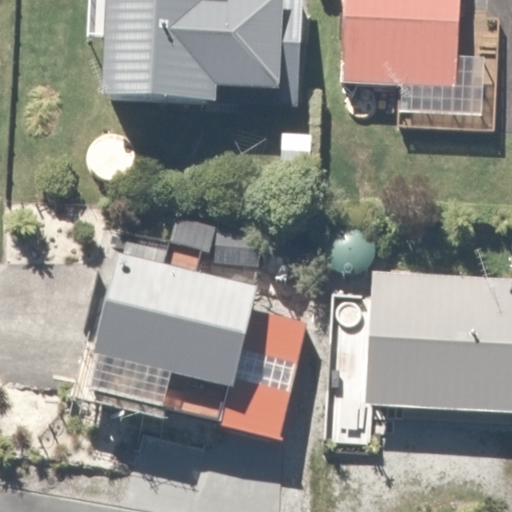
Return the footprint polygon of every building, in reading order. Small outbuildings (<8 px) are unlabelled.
[(139,0),(142,115),(247,112),(247,105),(319,104),(316,0),(139,0)] [(486,0),(353,0),(352,96),(403,97),(403,120),(504,121),(506,1),(486,1),(486,0)] [(288,219),(183,214),(181,254),(286,259),(288,219)] [(295,308),(128,269),(105,364),(272,404),(295,308)] [(511,287),(387,285),(384,417),(511,420),(511,287)] [(240,511),(257,439),(40,391),(22,470),(211,511),(240,511)]
